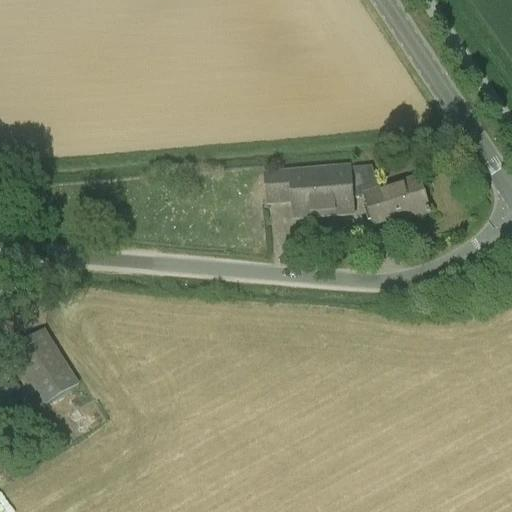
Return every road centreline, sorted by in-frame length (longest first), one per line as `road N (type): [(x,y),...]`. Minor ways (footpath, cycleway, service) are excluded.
road 1 (unclassified): [(511,219),(425,269),(344,285),(0,258)]
road 2 (tertiary): [(511,187),(389,0)]
